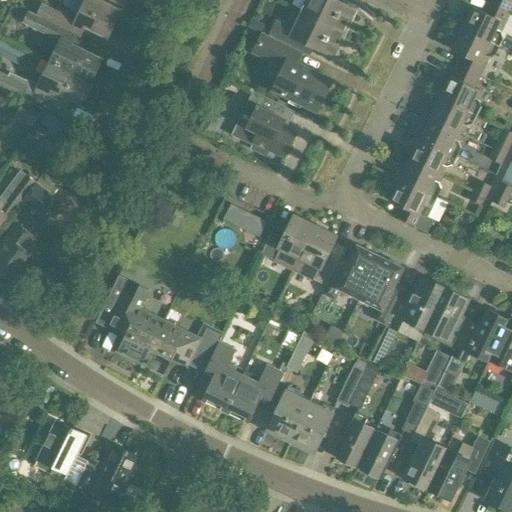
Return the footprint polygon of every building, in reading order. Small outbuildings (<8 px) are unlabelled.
[(107,38),(118,15),(85,0),(84,0),(76,20),(74,22),(85,28),(107,38)] [(85,0),(118,15),(125,0),(85,0)] [(336,0),(307,0),(302,12),(345,33),(356,10),(336,0)] [(511,0),(488,0),(488,1),(511,12),(511,0)] [(501,33),(511,12),(488,1),(483,12),(473,7),(467,19),(462,17),(457,26),(500,47),(504,40),(501,33)] [(36,15),(64,29),(81,37),(85,28),(74,22),(76,20),(42,3),(36,15)] [(59,41),(64,29),(36,15),(28,11),(22,23),(59,41)] [(302,12),(294,29),(276,20),(268,36),(287,45),(291,36),(333,56),(345,33),(302,12)] [(262,33),(265,26),(251,20),(248,26),(261,33),(262,33)] [(462,55),(456,66),(480,77),(490,57),(496,55),(500,47),(457,26),(453,35),(458,38),(452,50),(462,55)] [(287,45),(268,36),(262,33),(261,33),(251,53),(282,68),(271,89),(316,111),(331,80),(297,63),(302,53),(287,45)] [(61,38),(49,61),(91,81),(102,58),(61,38)] [(9,46),(0,41),(0,55),(4,57),(9,46)] [(79,105),(91,81),(49,61),(33,94),(62,108),(67,98),(79,105)] [(439,86),(435,95),(477,115),(481,107),(479,103),(484,92),(475,88),(480,77),(456,66),(451,76),(450,76),(444,88),(439,86)] [(0,71),(0,87),(21,99),(28,87),(0,71)] [(252,144),(253,142),(284,157),(296,132),(282,125),(290,109),(253,91),(245,107),(254,112),(247,126),(238,122),(231,135),(252,144)] [(472,124),(477,115),(435,95),(430,104),(435,106),(430,118),(464,135),(468,125),(472,124)] [(460,144),(464,135),(430,118),(424,129),(419,127),(415,136),(457,156),(461,148),(460,144)] [(416,147),(410,159),(444,175),(449,166),(453,165),(457,156),(415,136),(411,145),(416,147)] [(82,153),(110,168),(118,154),(90,138),(82,153)] [(511,145),(498,139),(493,149),(506,155),(511,145)] [(501,165),(506,155),(493,149),(489,159),(501,165)] [(399,168),(395,177),(437,197),(441,189),(440,185),(444,175),(410,159),(404,170),(399,168)] [(0,212),(6,204),(5,203),(6,201),(26,175),(21,171),(1,197),(0,196),(0,212)] [(22,201),(21,201),(36,181),(26,175),(6,201),(5,203),(6,204),(14,210),(22,201)] [(433,206),(437,197),(395,177),(391,186),(396,189),(390,201),(399,206),(394,216),(417,228),(427,208),(433,206)] [(478,180),(474,189),(487,195),(491,186),(478,180)] [(57,197),(36,181),(21,201),(22,201),(42,217),(57,197)] [(511,191),(511,187),(501,182),(496,192),(509,199),(511,191)] [(481,206),(487,195),(474,189),(469,200),(481,206)] [(504,208),(509,199),(496,192),(492,202),(504,208)] [(267,221),(231,204),(224,218),(259,236),(267,221)] [(275,226),(262,255),(294,270),(315,226),(294,215),(286,231),(275,226)] [(0,249),(0,271),(13,281),(21,271),(32,280),(43,265),(32,257),(33,255),(26,249),(36,237),(19,224),(0,249)] [(337,236),(315,226),(294,270),(326,286),(340,258),(329,252),(337,236)] [(340,258),(326,286),(322,295),(335,301),(340,291),(359,300),(380,257),(357,246),(349,262),(340,258)] [(395,286),(404,268),(380,257),(359,300),(379,309),(374,320),(387,327),(404,290),(395,286)] [(400,320),(423,331),(445,288),(421,276),(400,320)] [(117,351),(141,362),(163,319),(142,309),(151,291),(129,280),(106,327),(125,336),(117,351)] [(468,299),(445,288),(423,331),(447,342),(468,299)] [(509,319),(488,309),(478,329),(471,325),(455,357),(466,362),(470,354),(488,363),(509,319)] [(256,327),(262,330),(267,320),(257,315),(254,321),(256,327)] [(504,377),(511,380),(511,318),(510,317),(509,319),(488,363),(489,363),(490,361),(508,370),(504,377)] [(164,374),(171,359),(187,367),(201,338),(163,319),(141,362),(164,374)] [(386,326),(370,360),(381,366),(398,332),(386,326)] [(305,332),(287,368),(297,373),(315,337),(305,332)] [(219,341),(203,374),(212,379),(202,398),(206,400),(205,402),(221,410),(222,408),(226,410),(238,385),(245,371),(230,363),(236,350),(219,341)] [(435,392),(451,358),(437,351),(421,385),(434,392),(435,392)] [(370,360),(366,368),(349,404),(360,409),(381,366),(370,360)] [(348,406),(349,404),(366,368),(355,363),(336,401),(348,406)] [(245,371),(238,385),(226,410),(229,411),(228,413),(245,421),(246,419),(249,421),(256,407),(265,411),(284,372),(267,364),(260,378),(245,371)] [(267,429),(291,441),(310,401),(298,395),(300,391),(288,386),(267,429)] [(434,392),(428,404),(439,410),(446,397),(435,392),(434,392)] [(321,406),(310,401),(291,441),(314,452),(335,409),(323,403),(321,406)] [(401,430),(413,435),(426,408),(427,407),(416,401),(401,430)] [(439,414),(426,408),(413,435),(410,441),(419,445),(404,477),(427,489),(447,448),(435,442),(443,425),(435,421),(439,414)] [(334,455),(358,467),(376,430),(365,425),(368,419),(355,413),(334,455)] [(56,421),(37,461),(34,467),(63,482),(77,453),(79,454),(90,433),(75,427),(74,430),(56,421)] [(386,435),(376,430),(358,467),(381,478),(402,435),(389,429),(386,435)] [(447,448),(427,489),(451,500),(465,469),(475,474),(490,442),(478,436),(472,448),(463,443),(458,453),(447,448)] [(511,511),(511,447),(496,439),(481,470),(496,477),(485,499),(511,511)] [(128,452),(112,444),(101,467),(89,461),(77,485),(116,504),(132,473),(133,474),(143,455),(129,448),(128,452)] [(59,500),(68,505),(76,488),(67,483),(59,500)] [(229,511),(207,501),(201,511),(229,511)]
